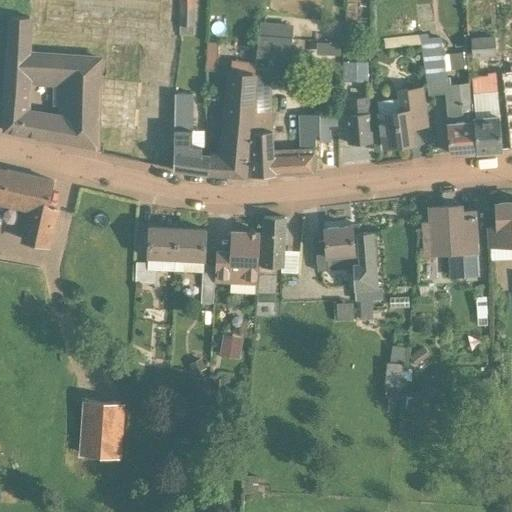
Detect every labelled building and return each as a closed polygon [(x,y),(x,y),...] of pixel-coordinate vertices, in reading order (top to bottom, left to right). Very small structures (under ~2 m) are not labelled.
[(178,0),(178,26),(195,25),(195,0),(178,0)] [(25,113),(27,82),(28,53),(29,53),(29,18),(10,17),(4,130),(43,138),(46,116),(25,113)] [(256,35),(255,58),(289,60),(291,38),(256,35)] [(469,38),(471,58),(496,56),(494,36),(469,38)] [(419,41),(424,81),(445,78),(440,37),(427,39),(419,41)] [(319,53),(342,53),(342,41),(319,41),(319,53)] [(204,72),(216,72),(217,43),(205,43),(204,72)] [(97,147),(99,92),(101,59),(29,53),(28,53),(27,82),(56,84),(55,104),(69,106),(69,120),(60,119),(59,140),(97,147)] [(354,67),(354,79),(366,79),(366,67),(354,67)] [(245,167),(252,76),(228,74),(224,116),(225,116),(222,157),(209,156),(208,174),(245,177),(245,173),(245,167)] [(470,78),(472,120),(476,153),(502,150),(496,74),(488,74),(488,77),(470,78)] [(270,77),(252,76),(245,167),(245,173),(253,172),(253,176),(315,173),(315,136),(320,136),(320,142),(328,142),(327,126),(343,125),(342,119),(342,114),(297,116),(298,149),(273,150),(270,77)] [(476,153),(472,120),(470,121),(468,84),(442,87),(446,123),(449,123),(451,155),(476,153)] [(429,125),(423,87),(398,91),(401,111),(378,114),(383,147),(415,143),(413,127),(429,125)] [(190,147),(191,95),(173,95),(173,169),(208,174),(209,156),(200,155),(200,148),(190,147)] [(347,114),(342,114),(342,119),(346,119),(348,144),(371,143),(367,99),(346,100),(347,114)] [(0,206),(25,212),(17,242),(47,247),(55,211),(47,209),(54,182),(29,176),(0,168),(0,206)] [(511,203),(494,204),(495,227),(488,228),(489,246),(511,244),(511,203)] [(477,275),(474,219),(476,219),(475,216),(469,217),(469,218),(461,219),(460,206),(430,208),(432,240),(448,239),(450,276),(477,275)] [(284,233),(284,217),(262,217),(260,268),(259,268),(257,293),(275,293),(275,269),(279,269),(279,266),(283,266),(283,233),(284,233)] [(315,242),(318,272),(354,268),(355,290),(355,302),(360,302),(360,321),(373,320),(372,301),(381,300),(381,288),(377,289),(372,232),(358,234),(358,236),(353,237),(352,226),(324,229),(325,241),(315,242)] [(155,272),(175,273),(177,229),(149,227),(148,263),(136,262),(135,284),(155,286),(155,272)] [(177,229),(175,273),(201,275),(199,305),(212,304),(214,284),(214,266),(204,265),(205,230),(177,229)] [(215,249),(214,266),(214,284),(257,286),(259,252),(260,232),(233,231),(232,250),(215,249)] [(238,361),(242,338),(223,334),(219,358),(238,361)] [(387,361),(383,385),(381,397),(400,401),(402,388),(403,379),(405,367),(408,348),(392,345),(389,362),(387,361)] [(416,366),(430,354),(423,345),(409,357),(416,366)] [(144,365),(148,355),(134,349),(130,359),(144,365)] [(205,369),(200,359),(189,364),(194,374),(205,369)] [(413,368),(405,367),(403,379),(411,381),(413,368)] [(201,390),(203,379),(191,377),(189,388),(201,390)] [(121,458),(124,403),(82,400),(79,456),(121,458)] [(257,474),(246,474),(247,489),(258,489),(257,474)]
